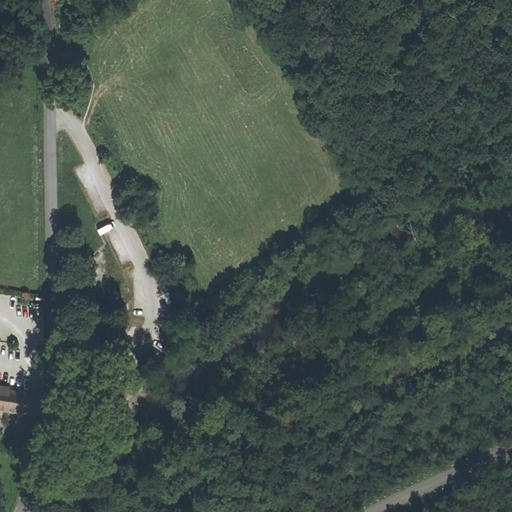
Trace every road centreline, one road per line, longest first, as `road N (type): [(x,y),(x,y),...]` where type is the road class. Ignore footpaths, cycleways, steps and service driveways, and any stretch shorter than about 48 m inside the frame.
road 1 (unclassified): [(43,0),(54,385),(52,419),(20,511)]
road 2 (unclassified): [(371,511),(511,448)]
